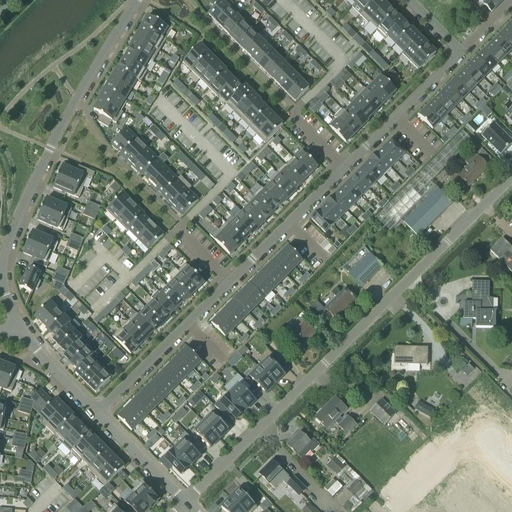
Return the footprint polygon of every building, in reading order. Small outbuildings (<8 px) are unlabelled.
[(227,0),(222,0),(208,15),(216,22),(232,5),(227,0)] [(359,0),(355,4),(352,8),(360,16),(376,0),(359,0)] [(380,0),(376,0),(360,16),(368,24),(369,22),(386,5),(380,0)] [(492,13),(504,0),(488,0),(483,5),(492,13)] [(232,5),(216,22),(223,29),(236,16),(240,13),(232,5)] [(386,5),(369,22),(378,30),(394,13),(386,5)] [(378,30),(376,32),(384,40),(387,37),(402,22),(394,13),(378,30)] [(236,16),(223,29),(230,37),(243,23),(236,16)] [(148,17),(142,27),(165,41),(175,25),(164,19),(161,24),(148,17)] [(402,22),(387,37),(395,45),(410,29),(402,22)] [(243,23),(230,37),(237,44),(251,30),(243,23)] [(159,51),(165,41),(142,27),(136,38),(154,49),(159,51)] [(410,29),(395,45),(403,53),(419,37),(411,28),(410,29)] [(511,50),(511,49),(511,35),(506,29),(498,37),(511,50)] [(251,30),(237,44),(244,51),(258,38),(251,30)] [(403,53),(402,54),(410,62),(427,45),(419,37),(403,53)] [(505,57),(511,50),(498,37),(491,44),(505,57)] [(153,62),(159,51),(154,49),(136,38),(130,48),(153,62)] [(258,38),(244,51),(252,58),(265,45),(258,38)] [(497,65),(505,57),(491,44),(484,51),(497,65)] [(265,45),(252,58),(259,65),(272,52),(265,45)] [(427,45),(410,62),(418,71),(435,53),(427,45)] [(191,73),(208,54),(200,46),(182,64),(191,73)] [(153,62),(130,48),(131,49),(125,59),(147,72),(144,69),(149,60),(153,62)] [(490,72),(497,65),(484,51),(477,58),(490,72)] [(272,52),(259,65),(266,73),(280,59),(272,52)] [(360,53),(352,61),(355,64),(363,56),(360,53)] [(217,63),(208,54),(191,73),(199,81),(217,63)] [(483,79),(490,72),(477,58),(470,65),(483,79)] [(147,72),(125,59),(119,69),(117,68),(141,82),(147,72)] [(280,59),(266,73),(273,80),(287,66),(280,59)] [(208,89),(224,72),(225,71),(217,63),(199,81),(208,89)] [(476,86),(483,79),(470,65),(462,73),(476,86)] [(287,66),(273,80),(280,87),(294,74),(287,66)] [(141,82),(117,68),(111,79),(131,91),(137,81),(141,83),(141,82)] [(216,97),(233,81),(224,72),(208,89),(216,97)] [(468,93),(476,86),(462,73),(455,80),(468,93)] [(294,74),(280,87),(288,94),(301,81),(294,74)] [(380,75),(372,83),(388,99),(396,92),(380,75)] [(127,102),(125,101),(131,91),(111,79),(105,89),(127,102)] [(461,101),(468,93),(455,80),(448,87),(461,101)] [(229,101),(241,89),(233,81),(216,97),(216,98),(218,96),(226,104),(225,105),(229,101)] [(301,81),(288,94),(295,102),(309,89),(301,81)] [(365,90),(381,106),(388,99),(372,83),(365,90)] [(399,87),(397,89),(400,93),(403,91),(406,87),(403,84),(399,87)] [(233,113),(252,94),(244,86),(241,89),(229,101),(225,105),(233,113)] [(454,108),(461,101),(448,87),(441,94),(454,108)] [(364,88),(356,96),(374,113),(381,106),(365,90),(364,88)] [(123,113),(121,112),(127,102),(105,89),(99,99),(100,100),(123,113)] [(252,94),(233,113),(241,120),(259,102),(260,101),(252,94)] [(447,115),(454,108),(441,94),(433,101),(447,115)] [(356,96),(349,103),(350,105),(350,104),(367,121),(367,120),(374,113),(356,96)] [(116,124),(123,113),(100,100),(94,111),(102,115),(98,122),(108,128),(112,121),(116,124)] [(440,122),(447,115),(433,101),(426,109),(440,122)] [(249,128),(266,110),(259,102),(241,120),(249,128)] [(344,111),(343,112),(360,129),(368,121),(367,120),(367,121),(350,104),(350,105),(344,111)] [(432,130),(440,122),(426,109),(419,116),(432,130)] [(256,136),(274,117),(266,110),(249,128),(256,136)] [(342,110),(334,117),(336,119),(353,136),(360,129),(343,112),(344,111),(342,110)] [(282,125),(274,117),(256,136),(264,143),(282,125)] [(336,119),(329,126),(346,143),(353,136),(336,119)] [(470,123),(465,127),(472,134),(475,131),(472,128),(474,127),(470,123)] [(511,141),(494,124),(481,136),(501,155),(511,144),(511,141)] [(122,154),(136,140),(126,130),(112,144),(113,145),(112,146),(116,151),(118,149),(122,154)] [(386,208),(376,218),(389,231),(401,220),(401,221),(418,237),(451,204),(434,187),(430,182),(471,141),(462,132),(386,208)] [(131,165),(146,150),(136,140),(122,154),(121,155),(131,165)] [(405,154),(392,140),(384,148),(398,162),(405,154)] [(398,162),(384,148),(377,155),(390,169),(398,162)] [(142,175),(157,160),(146,150),(131,165),(142,175)] [(481,150),(475,156),(472,154),(464,163),(468,167),(457,177),(453,173),(448,178),(459,188),(463,184),(468,188),(493,162),(481,150)] [(301,151),(293,159),(310,175),(318,168),(301,151)] [(390,169),(377,155),(370,162),(383,176),(390,169)] [(293,159),(286,167),(302,183),(310,175),(293,159)] [(153,185),(167,170),(162,165),(157,160),(142,175),(153,185)] [(383,176),(370,162),(362,169),(376,183),(383,176)] [(284,165),(276,173),(295,192),(296,191),(295,190),(302,183),(286,167),(284,165)] [(57,175),(58,176),(58,177),(83,188),(87,178),(92,180),(95,173),(78,166),(76,172),(62,166),(62,168),(61,168),(57,175)] [(376,183),(362,169),(355,177),(369,190),(376,183)] [(177,180),(167,170),(153,185),(163,195),(181,177),(180,177),(177,180)] [(276,173),(269,180),(288,199),(295,192),(276,173)] [(78,199),(83,188),(58,177),(53,188),(78,199)] [(173,206),(191,187),(181,177),(163,195),(162,195),(173,206)] [(369,190),(355,177),(348,184),(362,198),(369,190)] [(261,188),(280,207),(288,199),(269,180),(268,181),(272,184),(265,191),(261,188)] [(115,183),(110,188),(114,193),(119,187),(115,183)] [(362,198),(348,184),(341,191),(354,205),(362,198)] [(183,215),(197,201),(188,191),(191,188),(191,187),(173,206),(183,215)] [(256,194),(254,196),(255,197),(271,214),(279,206),(279,207),(280,207),(261,188),(256,194)] [(354,205),(341,191),(333,198),(347,212),(354,205)] [(123,194),(106,211),(116,221),(133,204),(123,194)] [(255,197),(248,205),(265,222),(264,221),(271,214),(255,197)] [(347,212),(333,198),(326,205),(340,219),(347,212)] [(46,199),(42,210),(67,221),(72,210),(46,199)] [(88,202),(85,209),(97,214),(100,207),(88,202)] [(126,231),(143,214),(133,204),(116,221),(126,231)] [(241,211),(241,212),(258,229),(265,222),(248,205),(247,205),(249,207),(243,213),(241,211)] [(340,219),(326,205),(318,214),(332,227),(340,219)] [(208,206),(201,213),(205,217),(212,210),(208,206)] [(95,220),(97,214),(85,209),(82,215),(95,220)] [(62,231),(67,221),(42,210),(41,211),(40,211),(37,218),(38,219),(37,221),(62,231)] [(241,212),(234,218),(251,236),(258,229),(241,212)] [(143,215),(144,215),(143,214),(126,231),(127,232),(128,230),(138,240),(153,225),(143,215)] [(311,220),(325,234),(332,227),(318,214),(311,220)] [(226,223),(226,224),(243,242),(250,235),(251,236),(234,218),(234,219),(235,221),(229,227),(226,223)] [(226,224),(219,230),(237,248),(243,242),(226,224)] [(149,250),(163,236),(153,225),(138,240),(149,250)] [(216,228),(209,235),(215,241),(230,256),(237,248),(219,230),(216,228)] [(28,241),(28,243),(53,254),(58,243),(32,232),(32,234),(31,233),(27,241),(28,241)] [(69,241),(81,246),(83,239),(71,234),(69,241)] [(511,248),(502,238),(490,251),(504,265),(504,264),(505,265),(507,267),(506,267),(507,268),(511,273),(511,272),(511,248)] [(78,252),(81,246),(69,241),(66,247),(78,252)] [(24,252),(23,254),(36,259),(35,263),(47,268),(53,254),(28,243),(27,244),(26,244),(23,251),(24,252)] [(302,261),(288,247),(280,255),(294,269),(302,261)] [(336,250),(332,247),(327,252),(331,256),(336,250)] [(364,248),(342,269),(361,288),(382,267),(369,254),(365,250),(366,250),(364,248)] [(280,255),(272,263),(286,277),(294,269),(280,255)] [(272,263),(265,270),(279,284),(286,277),(272,263)] [(185,264),(178,271),(197,290),(204,283),(185,264)] [(54,274),(67,279),(69,272),(57,267),(54,274)] [(20,288),(32,293),(34,288),(37,290),(41,282),(37,281),(40,273),(29,268),(20,288)] [(175,268),(169,275),(173,280),(190,297),(197,290),(178,271),(175,268)] [(271,292),(279,284),(265,270),(257,278),(271,292)] [(54,274),(52,280),(64,285),(67,279),(54,274)] [(257,278),(250,285),(263,299),(271,292),(257,278)] [(173,280),(166,286),(183,304),(190,297),(173,280)] [(459,320),(459,327),(472,328),(472,320),(475,320),(475,328),(495,328),(495,311),(492,311),(492,299),(488,299),(489,283),(472,282),(472,299),(473,299),(473,304),(463,303),(463,320),(459,320)] [(256,307),(263,299),(250,285),(242,293),(256,307)] [(166,286),(159,293),(176,310),(182,303),(183,304),(166,286)] [(344,290),(340,294),(335,290),(331,294),(336,298),(325,310),(335,320),(355,300),(353,298),(353,297),(351,295),(351,296),(344,290)] [(153,300),(170,317),(169,316),(176,310),(159,293),(159,294),(161,295),(155,302),(153,300)] [(242,293),(235,301),(248,314),(256,307),(242,293)] [(153,300),(145,308),(162,325),(170,317),(153,300)] [(35,317),(42,324),(58,308),(52,301),(35,317)] [(241,322),(248,314),(235,301),(227,308),(241,322)] [(65,314),(58,308),(42,324),(49,331),(65,314)] [(136,313),(136,314),(154,332),(162,325),(145,308),(141,312),(138,315),(136,313)] [(219,316),(233,330),(241,322),(227,308),(219,316)] [(55,338),(70,323),(64,316),(66,315),(65,314),(49,331),(55,338)] [(136,314),(128,321),(146,339),(153,332),(154,333),(154,332),(136,314)] [(233,330),(219,316),(211,324),(225,338),(233,330)] [(121,329),(120,329),(138,347),(146,339),(128,321),(128,322),(131,325),(124,332),(121,329)] [(60,347),(76,330),(70,324),(71,323),(70,323),(55,338),(53,340),(60,347)] [(304,323),(288,339),(299,350),(315,334),(304,323)] [(120,329),(112,337),(130,355),(138,347),(120,329)] [(60,347),(66,354),(83,337),(76,330),(60,347)] [(83,338),(83,337),(66,354),(64,356),(71,363),(89,345),(82,339),(83,338)] [(96,352),(89,345),(71,363),(78,370),(96,352)] [(179,356),(193,370),(201,362),(188,348),(179,356)] [(427,366),(427,353),(427,349),(394,348),(394,365),(427,366)] [(115,349),(111,353),(116,358),(120,354),(115,349)] [(96,352),(78,370),(75,372),(82,379),(98,363),(92,356),(96,352)] [(179,356),(172,364),(186,377),(193,370),(179,356)] [(231,359),(227,364),(232,368),(236,364),(231,359)] [(260,369),(275,384),(284,375),(269,360),(260,369)] [(0,375),(16,381),(20,370),(0,362),(0,375)] [(82,379),(89,386),(105,369),(98,363),(82,379)] [(178,385),(186,377),(172,364),(164,371),(178,385)] [(469,365),(462,371),(467,376),(474,370),(469,365)] [(257,366),(248,375),(258,386),(260,387),(265,393),(269,389),(270,390),(274,387),(273,386),(275,384),(260,369),(257,366)] [(112,377),(105,369),(89,386),(96,393),(112,377)] [(164,371),(156,379),(170,393),(178,385),(164,371)] [(0,387),(11,392),(16,381),(0,375),(0,387)] [(163,400),(170,393),(156,379),(149,387),(163,400)] [(237,383),(228,393),(245,410),(255,401),(249,395),(247,394),(246,392),(243,389),(237,383)] [(149,387),(141,394),(155,408),(163,400),(149,387)] [(481,388),(470,399),(487,415),(497,405),(481,388)] [(31,399),(40,407),(48,398),(40,390),(31,399)] [(199,392),(195,396),(200,401),(204,397),(199,392)] [(228,393),(214,406),(224,416),(228,411),(229,412),(231,414),(236,419),(238,418),(239,419),(242,415),(241,414),(245,410),(228,393)] [(134,402),(147,416),(155,408),(141,394),(134,402)] [(34,402),(21,398),(19,405),(32,409),(34,402)] [(48,398),(40,407),(44,411),(52,403),(48,398)] [(334,422),(339,426),(338,427),(347,435),(356,426),(347,417),(343,422),(339,418),(346,410),(335,398),(325,408),(326,409),(323,412),(322,411),(315,419),(326,430),(334,422)] [(45,426),(46,427),(65,408),(56,399),(52,403),(44,411),(40,415),(48,423),(45,426)] [(470,399),(460,409),(476,425),(487,415),(470,399)] [(384,426),(395,414),(381,401),(370,412),(384,426)] [(134,402),(126,409),(140,423),(147,416),(134,402)] [(419,403),(414,410),(426,416),(430,409),(419,403)] [(30,415),(32,409),(19,405),(17,412),(30,415)] [(73,416),(65,408),(46,427),(54,436),(73,416)] [(126,409),(118,418),(131,431),(140,423),(126,409)] [(211,412),(202,422),(211,431),(219,439),(220,438),(221,439),(225,436),(224,435),(228,431),(228,430),(223,425),(221,423),(211,412)] [(177,413),(172,419),(176,423),(182,418),(177,413)] [(62,444),(81,426),(73,417),(73,416),(54,436),(56,434),(64,442),(62,444)] [(453,416),(442,427),(458,443),(469,432),(453,416)] [(202,422),(192,431),(203,441),(204,443),(210,448),(211,448),(214,444),(215,445),(218,442),(217,441),(219,439),(211,431),(202,422)] [(89,434),(81,426),(62,444),(71,452),(90,433),(89,434)] [(179,437),(170,445),(173,448),(175,450),(190,465),(191,465),(191,466),(195,462),(194,461),(199,456),(196,453),(198,451),(199,452),(202,449),(185,432),(179,438),(179,437)] [(15,433),(13,440),(26,442),(27,435),(15,433)] [(79,461),(98,442),(90,433),(71,452),(79,461)] [(319,447),(313,440),(310,443),(300,433),(287,447),(302,461),(311,452),(312,454),(319,447)] [(13,440),(12,447),(17,448),(24,449),(26,442),(13,440)] [(81,460),(89,467),(87,469),(88,469),(107,450),(98,442),(79,461),(80,461),(81,460)] [(173,448),(158,462),(168,471),(173,467),(175,469),(181,475),(182,473),(183,474),(187,470),(186,469),(190,465),(175,450),(173,448)] [(115,459),(107,450),(88,469),(96,478),(115,459)] [(32,459),(37,455),(33,451),(29,455),(32,459)] [(41,459),(37,455),(32,459),(36,463),(41,459)] [(462,460),(452,470),(458,476),(461,473),(468,480),(482,465),(474,457),(467,464),(462,460)] [(337,475),(345,468),(335,458),(327,465),(337,475)] [(105,487),(124,468),(115,459),(96,478),(105,487)] [(273,462),(259,475),(269,485),(270,484),(275,489),(282,482),(286,486),(287,485),(287,486),(299,497),(306,490),(294,478),(291,481),(287,478),(288,477),(273,462)] [(48,475),(53,471),(47,465),(43,469),(48,475)] [(482,465),(468,480),(475,487),(472,490),(478,496),(488,486),(483,481),(490,473),(482,465)] [(345,468),(336,477),(338,478),(347,487),(347,488),(348,488),(346,490),(353,497),(344,506),(350,511),(351,511),(361,501),(369,492),(371,490),(347,466),(345,468)] [(20,470),(18,478),(25,479),(31,480),(33,473),(26,472),(20,470)] [(58,476),(53,471),(48,475),(54,480),(58,476)] [(128,477),(121,471),(116,476),(123,482),(128,477)] [(332,498),(342,488),(333,479),(324,488),(327,491),(326,492),(332,498)] [(159,501),(141,483),(132,492),(150,509),(151,508),(152,509),(158,503),(157,502),(159,501)] [(488,486),(478,496),(483,502),(487,499),(494,506),(508,491),(500,483),(493,490),(488,486)] [(109,484),(104,489),(110,495),(115,490),(109,484)] [(105,500),(110,495),(104,489),(99,493),(105,500)] [(232,498),(230,499),(243,511),(252,511),(257,508),(252,503),(253,502),(249,498),(248,499),(240,490),(239,491),(234,495),(232,498)] [(511,495),(508,491),(494,506),(500,511),(511,511),(511,509),(509,507),(511,503),(511,495)] [(149,510),(150,509),(132,492),(124,501),(135,511),(148,511),(150,511),(149,510)] [(222,508),(221,508),(224,511),(243,511),(230,499),(229,501),(226,503),(222,508)] [(66,508),(70,511),(80,511),(83,509),(74,500),(66,508)] [(267,500),(263,504),(267,509),(272,504),(267,500)] [(109,502),(101,511),(119,511),(114,507),(109,502)] [(415,509),(412,511),(426,511),(430,509),(422,502),(417,508),(416,507),(415,509)]
